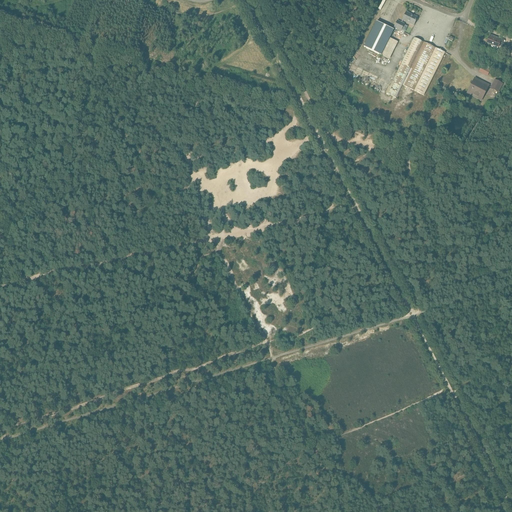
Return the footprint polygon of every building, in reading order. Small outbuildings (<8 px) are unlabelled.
[(403,20),(414,25),(417,18),(406,13),(403,20)] [(394,28),(401,31),(404,24),(397,21),(394,28)] [(376,22),(374,26),(364,47),(381,56),(393,30),(376,22)] [(504,40),(498,38),(490,34),(486,42),(490,44),(498,47),(499,43),(503,44),(504,40)] [(414,38),(411,42),(386,94),(396,99),(403,85),(424,95),(445,53),(423,42),(414,38)] [(481,67),(479,72),(488,76),(490,70),(481,67)] [(468,93),(473,95),(481,99),(488,86),(479,81),(478,83),(475,81),(468,93)] [(491,89),(498,92),(502,84),(495,81),(491,89)]
